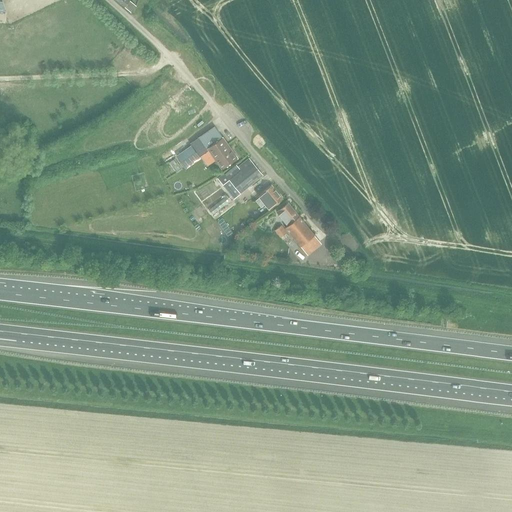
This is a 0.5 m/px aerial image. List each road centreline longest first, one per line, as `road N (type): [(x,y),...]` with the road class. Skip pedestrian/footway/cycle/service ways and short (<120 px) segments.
road 1 (motorway): [(511,355),(0,293)]
road 2 (motorway): [(0,331),(511,393)]
road 3 (residential): [(106,0),(188,78),(326,233)]
